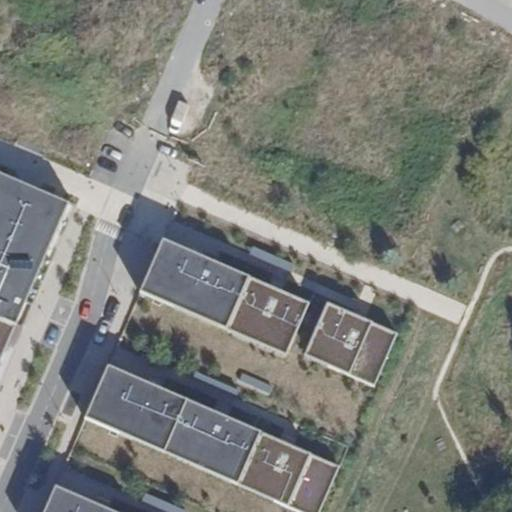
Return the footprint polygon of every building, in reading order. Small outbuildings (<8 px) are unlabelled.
[(1,169),(0,172),(0,383),(78,205),(1,169)] [(169,239),(144,293),(231,331),(255,277),(169,239)] [(312,302),(255,277),(231,331),(289,356),(312,302)] [(333,303),(308,357),(374,386),(398,333),(333,303)] [(113,363),(88,420),(168,453),(192,397),(113,363)] [(265,429),(192,397),(168,453),(241,485),(265,429)] [(314,451),(265,429),(241,485),(301,511),(320,511),(340,466),(312,455),(314,451)] [(125,511),(61,484),(49,511),(125,511)]
